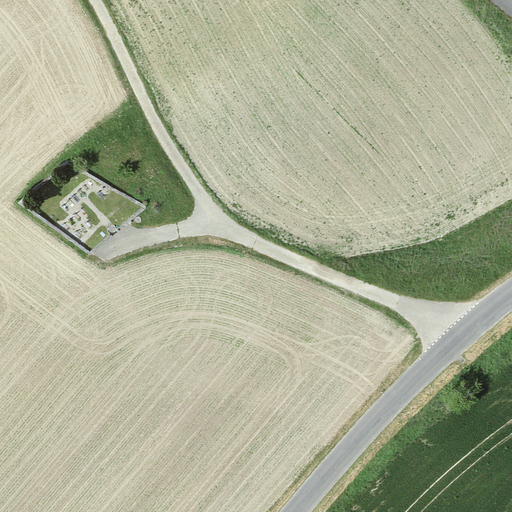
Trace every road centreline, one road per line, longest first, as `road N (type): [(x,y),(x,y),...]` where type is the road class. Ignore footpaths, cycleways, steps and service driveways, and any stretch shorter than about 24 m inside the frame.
road 1 (tertiary): [(511,293),(412,382),(295,511)]
road 2 (track): [(94,0),(150,115),(218,220)]
